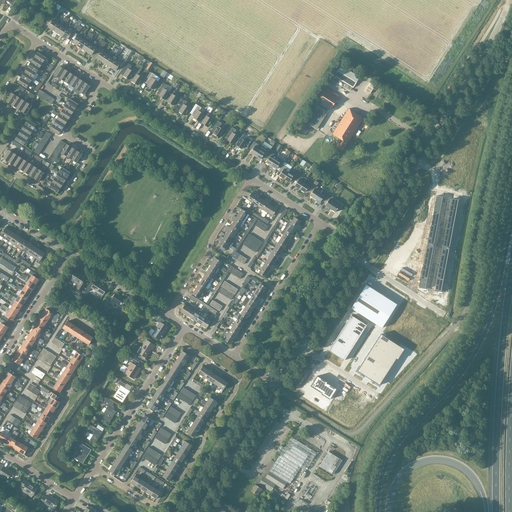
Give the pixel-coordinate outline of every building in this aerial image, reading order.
[(47,28),(52,31),(57,23),(54,21),(55,19),(53,18),(47,28)] [(57,23),(52,31),(57,34),(62,26),(59,24),(60,22),(58,21),(57,23)] [(63,24),(62,26),(57,34),(62,37),(66,29),(64,27),(65,26),(63,24)] [(66,29),(62,37),(67,40),(71,32),(73,29),(68,26),(66,29)] [(72,43),(76,46),(81,39),(78,37),(80,35),(78,34),(72,43)] [(76,46),(81,49),(86,42),(83,40),(84,38),(82,37),(81,39),(76,46)] [(86,42),(81,49),(86,52),(91,45),(88,43),(89,41),(87,40),(86,42)] [(91,45),(86,52),(91,55),(96,48),(93,46),(94,44),(92,43),(91,45)] [(96,59),(100,62),(105,54),(103,52),(104,50),(102,49),(96,59)] [(33,58),(42,63),(45,58),(36,52),(33,58)] [(105,54),(100,62),(105,65),(110,57),(108,55),(109,53),(106,52),(105,54)] [(105,65),(110,68),(115,60),(112,58),(113,57),(111,55),(110,57),(105,65)] [(30,63),(38,68),(42,63),(33,58),(30,63)] [(115,60),(110,68),(115,71),(120,63),(117,61),(118,60),(116,58),(115,60)] [(26,68),(35,73),(38,68),(30,63),(26,68)] [(129,79),(133,73),(129,70),(131,66),(125,63),(119,73),(119,74),(119,73),(123,75),(123,76),(129,80),(129,79)] [(133,73),(129,79),(132,80),(131,81),(138,86),(142,79),(137,75),(143,67),(139,64),(133,73)] [(334,76),(353,88),(360,77),(341,65),(334,76)] [(58,78),(64,69),(59,66),(53,75),(54,75),(53,76),(55,78),(56,77),(58,78)] [(23,73),(32,78),(35,73),(26,68),(23,73)] [(63,81),(69,73),(64,69),(58,78),(57,80),(60,82),(61,80),(63,81)] [(23,73),(20,78),(29,83),(31,85),(33,82),(30,81),(32,78),(23,73)] [(69,73),(63,81),(68,84),(74,76),(69,73)] [(151,73),(145,83),(147,85),(147,86),(153,89),(158,82),(157,82),(160,78),(155,76),(151,73)] [(67,87),(71,90),(79,79),(77,78),(77,77),(75,75),(74,76),(68,84),(69,85),(67,87)] [(29,83),(20,78),(17,83),(26,88),(29,83)] [(79,79),(71,90),(74,92),(76,89),(78,91),(84,82),(79,79)] [(78,91),(77,93),(79,95),(80,93),(83,95),(84,94),(89,86),(87,84),(87,83),(85,82),(84,83),(84,82),(78,91)] [(169,93),(165,99),(167,100),(167,101),(173,105),(177,98),(180,94),(175,91),(177,89),(175,87),(177,84),(176,82),(174,86),(171,89),(169,93)] [(165,99),(169,93),(164,90),(167,86),(163,83),(156,93),(159,95),(158,96),(164,100),(165,99)] [(317,102),(329,110),(338,96),(326,88),(317,102)] [(5,101),(10,105),(16,96),(10,93),(5,101)] [(10,105),(15,108),(21,99),(21,100),(23,97),(21,96),(19,98),(16,96),(10,105)] [(66,104),(74,109),(77,104),(69,99),(67,98),(66,100),(67,101),(66,104)] [(187,102),(183,99),(181,98),(174,108),(179,111),(178,112),(184,116),(189,108),(184,105),(187,102)] [(15,108),(20,111),(26,102),(21,100),(21,99),(15,108)] [(26,102),(20,111),(25,114),(31,106),(32,106),(33,104),(31,103),(29,105),(26,102)] [(64,106),(62,109),(71,114),(74,109),(66,104),(64,103),(63,105),(64,106)] [(199,121),(203,115),(199,111),(201,108),(197,105),(191,115),(193,117),(192,118),(199,122),(199,121)] [(314,105),(303,122),(316,130),(327,113),(314,105)] [(59,114),(68,119),(71,114),(62,109),(60,108),(59,110),(61,112),(59,114)] [(342,150),(362,118),(348,109),(332,134),(340,139),(335,147),(341,151),(342,150)] [(53,110),(51,113),(56,115),(58,116),(56,119),(64,124),(68,119),(59,114),(57,113),(53,110)] [(203,115),(199,121),(202,122),(201,123),(207,127),(212,120),(207,117),(209,113),(206,111),(203,115)] [(53,124),(61,129),(64,124),(56,119),(55,118),(53,120),(54,121),(53,124)] [(24,125),(32,130),(36,132),(37,130),(34,128),(36,125),(27,119),(24,125)] [(213,134),(219,138),(223,130),(219,127),(221,124),(217,121),(211,131),(213,133),(213,134)] [(61,129),(53,124),(51,123),(49,125),(51,126),(49,129),(58,135),(61,129)] [(20,130),(29,135),(32,130),(24,125),(20,130)] [(233,143),(237,136),(233,134),(235,130),(231,127),(225,137),(227,139),(226,140),(233,144),(233,143)] [(20,130),(17,134),(26,140),(28,141),(29,140),(27,138),(29,135),(20,130)] [(240,133),(237,136),(233,143),(236,144),(235,145),(241,149),(243,146),(247,148),(251,141),(247,138),(245,141),(241,139),(244,135),(245,133),(241,131),(240,133)] [(26,140),(17,134),(14,140),(25,147),(26,145),(24,143),(26,140)] [(213,152),(216,148),(206,141),(204,145),(213,152)] [(249,153),(255,156),(259,149),(256,148),(258,145),(254,142),(250,147),(252,149),(249,153)] [(259,149),(255,156),(260,160),(263,156),(265,157),(269,151),(270,149),(272,147),(264,142),(263,144),(261,146),(259,150),(259,149)] [(61,153),(60,154),(63,156),(64,155),(66,156),(71,147),(66,144),(61,153)] [(66,156),(65,158),(67,159),(68,157),(71,159),(76,150),(71,147),(66,156)] [(2,158),(8,162),(13,153),(15,151),(12,150),(11,152),(8,150),(7,150),(6,150),(4,152),(6,153),(2,158)] [(71,159),(70,161),(72,163),(73,161),(76,162),(81,154),(76,150),(71,159)] [(265,163),(270,166),(276,156),(269,151),(265,157),(268,159),(265,163)] [(13,153),(8,162),(13,165),(18,157),(20,155),(17,153),(16,155),(13,153)] [(276,156),(270,166),(275,170),(278,165),(281,167),(282,165),(283,163),(284,161),(286,159),(278,154),(276,156)] [(18,168),(23,160),(24,158),(22,157),(21,158),(18,157),(13,165),(18,168)] [(23,160),(18,168),(23,172),(29,163),(29,162),(27,160),(26,162),(23,160)] [(281,172),(279,176),(283,179),(288,173),(290,170),(291,167),(284,162),(283,163),(282,165),(281,167),(279,170),(281,172)] [(23,172),(28,175),(34,166),(35,165),(32,164),(32,165),(29,163),(23,172)] [(34,166),(28,175),(33,178),(39,170),(40,168),(37,167),(36,168),(34,166)] [(59,170),(58,172),(66,178),(69,172),(61,167),(59,166),(58,169),(59,170)] [(39,170),(33,178),(38,181),(43,173),(44,173),(45,171),(43,169),(42,171),(39,170)] [(288,173),(283,179),(289,183),(291,179),(294,180),(297,175),(292,171),(290,170),(288,173)] [(56,174),(54,177),(63,183),(66,178),(58,172),(56,171),(54,173),(56,174)] [(294,186),(299,189),(306,179),(304,177),(302,178),(297,175),(294,180),(296,182),(294,186)] [(53,179),(51,182),(60,188),(63,183),(54,177),(52,176),(51,178),(53,179)] [(306,179),(299,189),(304,193),(307,189),(309,190),(313,184),(308,181),(308,180),(306,179)] [(443,191),(446,186),(436,180),(433,185),(443,191)] [(50,184),(48,187),(56,193),(60,188),(51,182),(49,181),(48,183),(50,184)] [(313,184),(309,190),(312,192),(309,196),(314,199),(320,190),(315,186),(316,186),(318,183),(315,181),(313,184)] [(320,190),(314,199),(319,203),(322,198),(324,200),(328,194),(323,191),(320,190)] [(246,211),(247,209),(251,202),(257,194),(255,192),(254,194),(251,192),(251,193),(246,199),(249,201),(246,207),(243,205),(241,207),(246,211)] [(256,206),(260,199),(258,197),(259,195),(257,194),(251,202),(256,206)] [(327,201),(324,206),(329,209),(333,203),(334,203),(336,200),(333,198),(328,194),(324,200),(327,201)] [(437,196),(420,288),(426,289),(443,197),(437,196)] [(256,206),(261,209),(267,200),(265,199),(264,201),(260,199),(256,206)] [(333,203),(329,209),(335,212),(337,208),(340,210),(343,204),(338,201),(339,201),(336,199),(336,200),(334,203),(333,203)] [(453,199),(435,291),(441,292),(459,200),(453,199)] [(261,209),(260,211),(263,213),(264,211),(266,212),(271,206),(268,204),(269,202),(267,200),(261,209)] [(271,206),(266,212),(272,216),(276,209),(277,207),(275,205),(274,208),(271,206)] [(237,214),(244,218),(247,213),(240,209),(238,207),(237,209),(239,211),(237,214)] [(233,215),(232,217),(241,223),(242,224),(243,225),(244,224),(243,223),(245,219),(244,218),(237,214),(235,217),(233,215)] [(232,217),(230,220),(233,221),(231,224),(237,228),(239,225),(241,227),(242,224),(241,223),(232,217)] [(289,221),(299,228),(300,225),(298,224),(300,221),(294,217),(292,220),(290,219),(289,221)] [(287,223),(285,226),(287,227),(293,231),(295,228),(297,230),(299,228),(289,221),(287,223)] [(234,233),(238,236),(239,233),(236,231),(237,228),(231,224),(229,227),(226,225),(225,227),(234,233)] [(282,231),(292,238),(294,236),(291,234),(293,231),(287,227),(285,226),(282,231)] [(0,235),(0,239),(3,242),(5,239),(10,231),(7,229),(8,228),(6,227),(0,236),(0,235)] [(224,234),(231,238),(234,233),(225,227),(224,229),(226,231),(224,234)] [(10,230),(10,231),(5,239),(7,241),(6,243),(7,244),(9,242),(14,233),(11,232),(12,231),(10,230)] [(281,237),(287,241),(289,239),(291,240),(292,238),(282,231),(280,233),(282,235),(281,237)] [(14,233),(9,242),(11,243),(10,246),(12,247),(13,245),(18,236),(16,235),(16,233),(14,233)] [(220,236),(219,238),(231,245),(232,243),(229,241),(231,238),(224,234),(222,237),(220,236)] [(19,235),(18,236),(13,245),(15,246),(14,248),(16,250),(17,248),(17,247),(23,239),(20,237),(20,236),(19,235)] [(277,242),(286,248),(287,246),(285,244),(287,241),(281,237),(277,242)] [(23,239),(17,247),(17,248),(19,250),(19,251),(21,252),(22,250),(27,242),(24,240),(25,239),(23,238),(23,239)] [(219,238),(217,240),(220,241),(218,244),(220,245),(218,248),(223,250),(224,248),(226,246),(229,248),(231,245),(219,238)] [(27,241),(27,242),(22,250),(24,252),(22,255),(24,256),(26,253),(31,245),(29,243),(29,242),(27,241)] [(274,247),(281,251),(282,249),(285,250),(286,248),(277,242),(274,247)] [(31,245),(26,253),(29,255),(27,256),(29,258),(30,256),(35,247),(33,246),(33,244),(32,244),(31,245)] [(36,247),(35,247),(30,256),(33,257),(32,259),(33,260),(35,258),(40,250),(37,248),(37,247),(36,247)] [(269,251),(271,253),(271,252),(280,258),(281,256),(279,254),(281,251),(274,247),(272,250),(270,249),(269,251)] [(231,253),(230,255),(233,257),(235,259),(239,254),(236,252),(235,252),(235,251),(236,249),(234,248),(231,253)] [(40,250),(35,258),(37,260),(36,262),(39,264),(35,271),(38,273),(44,264),(41,262),(43,259),(41,258),(44,253),(42,251),(42,250),(40,249),(40,250)] [(269,251),(265,256),(268,257),(274,262),(276,259),(278,260),(280,258),(271,252),(271,253),(269,251)] [(274,262),(268,257),(266,260),(264,259),(262,261),(264,263),(264,262),(273,268),(274,266),(272,265),(274,262)] [(229,272),(233,267),(229,265),(226,269),(219,265),(221,262),(215,258),(211,263),(218,267),(225,272),(227,273),(228,271),(229,272)] [(264,263),(261,268),(268,272),(270,269),(272,270),(273,268),(264,262),(264,263)] [(215,272),(218,267),(211,263),(208,268),(215,272)] [(205,273),(211,277),(215,272),(208,268),(205,273)] [(259,270),(258,273),(264,277),(267,278),(268,276),(266,275),(268,272),(261,268),(259,270)] [(22,276),(35,285),(38,279),(35,277),(36,275),(30,270),(28,273),(31,275),(29,278),(27,277),(24,274),(22,276)] [(70,279),(69,281),(73,284),(74,282),(78,285),(76,288),(80,291),(85,284),(82,282),(85,278),(80,275),(79,276),(74,273),(70,279)] [(211,277),(205,273),(201,278),(208,282),(211,277)] [(25,285),(32,290),(35,285),(22,276),(21,278),(27,282),(25,285)] [(201,278),(198,283),(207,289),(211,284),(208,282),(201,278)] [(91,288),(102,295),(107,289),(95,281),(93,284),(90,281),(85,290),(88,292),(91,288)] [(195,289),(201,293),(203,290),(206,292),(207,289),(198,283),(195,289)] [(256,289),(263,293),(266,288),(259,283),(258,286),(254,284),(252,286),(256,289)] [(351,308),(382,328),(397,304),(366,284),(366,285),(351,308)] [(17,285),(16,287),(28,295),(32,290),(25,285),(23,288),(21,286),(20,287),(17,285)] [(18,296),(25,300),(28,295),(16,287),(15,289),(20,292),(18,296)] [(201,293),(195,289),(192,294),(198,298),(201,300),(203,297),(200,295),(201,293)] [(249,291),(259,298),(263,293),(256,289),(254,291),(251,289),(249,291)] [(251,296),(250,299),(256,303),(259,298),(249,291),(247,294),(251,296)] [(111,301),(121,308),(125,301),(115,294),(111,301)] [(450,306),(450,305),(434,295),(431,300),(447,311),(450,306)] [(14,297),(12,299),(13,299),(15,301),(22,305),(25,300),(18,296),(16,298),(14,297)] [(243,302),(253,308),(256,303),(250,299),(249,299),(246,297),(243,302)] [(13,303),(11,306),(18,310),(22,305),(15,301),(13,299),(12,302),(13,303)] [(245,307),(243,309),(250,313),(253,308),(243,302),(241,304),(245,307)] [(180,311),(185,315),(192,304),(189,303),(187,307),(184,305),(180,311)] [(2,307),(15,316),(18,310),(11,306),(10,309),(8,307),(7,308),(4,305),(2,304),(1,306),(2,307)] [(192,304),(185,315),(190,318),(194,311),(192,310),(194,306),(192,304)] [(15,316),(2,307),(1,309),(7,313),(5,316),(3,315),(2,318),(7,321),(8,318),(12,321),(15,316)] [(42,314),(55,322),(58,317),(61,319),(63,314),(61,313),(59,315),(52,311),(51,313),(45,309),(42,314)] [(190,318),(195,321),(202,311),(201,310),(199,309),(197,313),(194,311),(190,318)] [(236,312),(246,318),(250,313),(243,309),(241,311),(238,309),(236,312)] [(195,321),(200,324),(205,318),(202,316),(204,313),(202,311),(195,321)] [(238,317),(237,319),(243,323),(246,318),(236,312),(234,314),(238,317)] [(55,322),(42,314),(39,319),(46,324),(48,320),(54,324),(55,322)] [(205,318),(200,324),(206,328),(210,321),(207,319),(210,316),(207,314),(205,318)] [(359,320),(351,316),(349,319),(356,324),(359,320)] [(35,324),(48,332),(49,330),(44,326),(46,324),(39,319),(35,324)] [(229,322),(240,328),(243,323),(237,319),(235,322),(231,319),(229,322)] [(349,319),(346,323),(354,328),(356,324),(349,319)] [(356,324),(364,329),(366,325),(359,320),(356,324)] [(63,324),(59,329),(62,331),(63,332),(64,329),(68,331),(72,324),(67,321),(64,325),(63,324)] [(164,331),(167,327),(159,322),(154,330),(155,330),(152,335),(153,335),(157,338),(159,339),(164,331)] [(240,328),(229,322),(228,324),(232,327),(230,329),(236,333),(240,328)] [(344,326),(352,331),(354,328),(346,323),(344,326)] [(48,332),(35,324),(32,329),(39,334),(41,330),(47,334),(48,332)] [(69,341),(77,328),(72,324),(68,331),(70,333),(67,339),(66,341),(67,343),(69,340),(69,341)] [(362,332),(364,329),(356,324),(354,328),(362,332)] [(350,335),(352,331),(344,326),(342,330),(350,335)] [(77,328),(69,341),(71,342),(75,336),(78,338),(82,331),(77,328)] [(354,328),(352,331),(359,336),(362,332),(354,328)] [(32,329),(29,334),(36,339),(37,340),(41,343),(42,343),(44,341),(43,340),(37,337),(39,334),(32,329)] [(223,332),(233,339),(236,333),(230,329),(228,332),(225,329),(223,332)] [(342,330),(340,333),(347,338),(350,335),(342,330)] [(82,331),(78,338),(81,340),(77,346),(79,347),(82,343),(81,343),(83,341),(88,334),(82,331)] [(359,336),(352,331),(350,335),(357,339),(359,336)] [(233,339),(223,332),(221,334),(225,337),(223,340),(230,344),(233,339)] [(337,337),(345,342),(347,338),(340,333),(337,337)] [(25,340),(32,344),(36,339),(29,334),(25,340)] [(88,334),(83,341),(88,344),(93,337),(88,334)] [(380,334),(378,338),(387,344),(389,340),(380,334)] [(355,343),(357,339),(350,335),(347,338),(355,343)] [(337,337),(335,340),(343,345),(345,342),(337,337)] [(345,342),(353,346),(355,343),(347,338),(345,342)] [(378,338),(375,342),(384,348),(386,345),(387,344),(378,338)] [(32,344),(25,340),(22,345),(29,349),(32,344)] [(152,349),(154,345),(146,340),(141,347),(142,348),(139,353),(145,357),(148,354),(147,353),(150,348),(152,349)] [(335,340),(333,344),(341,349),(343,345),(335,340)] [(387,344),(386,345),(400,354),(404,349),(389,340),(387,344)] [(350,350),(353,346),(345,342),(343,345),(350,350)] [(375,342),(373,346),(382,352),(383,350),(384,348),(375,342)] [(341,349),(333,344),(331,347),(338,352),(341,349)] [(35,353),(31,351),(29,349),(22,345),(19,350),(26,354),(28,356),(30,353),(36,357),(38,355),(35,353)] [(348,353),(350,350),(343,345),(341,349),(348,353)] [(384,348),(383,350),(396,359),(397,360),(400,354),(386,345),(384,348)] [(373,346),(370,349),(380,355),(382,352),(373,346)] [(336,356),(338,352),(331,347),(328,351),(336,356)] [(341,349),(338,352),(346,357),(348,353),(341,349)] [(370,349),(367,354),(376,360),(380,355),(370,349)] [(19,350),(15,355),(22,360),(24,361),(26,359),(24,357),(26,354),(19,350)] [(382,352),(380,355),(393,364),(396,359),(383,350),(382,352)] [(67,353),(79,361),(83,356),(76,351),(74,355),(68,351),(67,353)] [(179,356),(185,360),(189,355),(182,351),(179,356)] [(336,356),(344,361),(346,357),(338,352),(336,356)] [(71,359),(69,362),(76,367),(79,361),(67,353),(65,355),(71,359)] [(367,354),(364,359),(372,364),(373,365),(376,360),(367,354)] [(15,355),(12,360),(19,365),(21,361),(27,365),(28,363),(24,361),(22,360),(15,355)] [(380,355),(376,360),(389,369),(393,364),(380,355)] [(179,356),(175,361),(182,365),(185,360),(179,356)] [(124,373),(133,379),(140,368),(135,365),(138,362),(131,358),(128,361),(130,362),(124,373)] [(364,359),(360,365),(369,370),(372,364),(364,359)] [(376,360),(373,365),(378,368),(386,373),(389,369),(376,360)] [(66,367),(65,367),(73,372),(76,367),(69,362),(67,365),(61,361),(60,363),(64,366),(66,367)] [(175,361),(172,366),(179,370),(182,365),(175,361)] [(369,370),(365,376),(370,380),(374,374),(378,368),(373,365),(372,364),(369,370)] [(360,365),(356,371),(365,376),(369,370),(360,365)] [(169,371),(176,375),(179,370),(172,366),(169,371)] [(197,373),(202,377),(207,369),(202,366),(197,373)] [(62,372),(69,377),(73,372),(65,367),(62,372)] [(378,368),(374,374),(383,379),(386,373),(378,368)] [(207,369),(202,377),(201,378),(203,380),(204,378),(207,380),(212,373),(207,369)] [(169,371),(166,376),(172,381),(176,375),(169,371)] [(69,377),(62,372),(60,375),(55,372),(53,374),(66,382),(69,377)] [(9,373),(5,378),(12,382),(18,386),(19,387),(19,386),(20,384),(16,381),(18,378),(9,373)] [(212,373),(207,380),(212,383),(217,376),(212,373)] [(58,379),(55,383),(62,387),(66,382),(53,374),(52,376),(58,379)] [(374,374),(370,380),(379,385),(383,379),(374,374)] [(162,381),(169,386),(172,381),(166,376),(162,381)] [(217,376),(212,383),(217,387),(222,379),(217,376)] [(314,381),(310,386),(320,393),(321,393),(320,394),(329,400),(336,389),(327,384),(326,383),(327,382),(317,376),(315,379),(314,381)] [(12,382),(5,378),(2,383),(9,387),(11,384),(17,388),(18,386),(12,382)] [(222,379),(217,387),(216,389),(218,391),(220,388),(223,390),(227,383),(222,379)] [(113,396),(122,401),(129,390),(124,387),(126,385),(119,380),(117,383),(120,385),(113,396)] [(169,386),(162,381),(159,386),(166,391),(169,386)] [(62,387),(55,383),(53,385),(48,382),(47,384),(59,392),(62,387)] [(0,385),(0,388),(11,396),(12,394),(7,390),(9,387),(2,383),(0,385)] [(166,391),(159,386),(156,391),(163,396),(166,391)] [(0,396),(2,398),(4,395),(10,398),(11,396),(0,388),(0,396)] [(156,391),(153,396),(159,401),(162,402),(165,397),(163,396),(156,391)] [(51,393),(46,401),(49,403),(56,408),(59,402),(55,399),(57,396),(51,393)] [(156,406),(158,407),(159,405),(158,404),(159,401),(153,396),(149,401),(156,406)] [(206,402),(213,407),(216,402),(209,397),(206,402)] [(113,406),(107,402),(109,400),(106,398),(105,400),(103,403),(107,406),(100,417),(108,422),(116,411),(111,408),(113,406)] [(205,405),(203,407),(210,412),(213,407),(206,402),(202,400),(201,402),(205,405)] [(156,406),(149,401),(146,407),(153,411),(156,406)] [(40,404),(53,413),(56,408),(49,403),(47,406),(41,402),(40,404)] [(39,411),(49,418),(53,413),(40,404),(38,406),(41,408),(39,411)] [(203,407),(200,412),(206,417),(210,412),(203,407)] [(34,413),(33,415),(46,423),(49,418),(39,411),(38,411),(36,414),(34,413)] [(196,418),(203,422),(206,417),(200,412),(197,411),(195,413),(198,415),(196,418)] [(38,421),(36,424),(43,428),(46,423),(33,415),(32,417),(38,421)] [(141,420),(148,425),(151,420),(144,415),(141,420)] [(193,423),(200,427),(203,422),(196,418),(193,423)] [(138,425),(145,430),(147,432),(149,429),(146,427),(148,425),(141,420),(138,425)] [(23,423),(26,425),(39,433),(43,428),(36,424),(34,427),(24,421),(23,423)] [(193,423),(190,428),(196,432),(200,427),(193,423)] [(89,440),(95,443),(102,432),(90,424),(86,431),(93,435),(89,440)] [(0,434),(0,439),(3,442),(7,435),(9,431),(6,429),(8,427),(5,425),(4,428),(0,434)] [(26,425),(25,427),(31,431),(29,434),(36,439),(39,433),(26,425)] [(134,431),(141,435),(145,430),(138,425),(134,431)] [(196,432),(190,428),(186,433),(193,437),(196,432)] [(7,435),(3,442),(8,445),(16,432),(14,431),(10,437),(7,435)] [(131,436),(138,440),(141,435),(134,431),(131,436)] [(16,432),(8,445),(13,448),(17,441),(14,439),(18,433),(16,432)] [(138,440),(131,436),(128,441),(135,445),(138,440)] [(20,443),(17,441),(13,448),(18,451),(26,439),(24,437),(20,443)] [(275,462),(265,478),(275,484),(282,489),(287,482),(290,484),(292,479),(300,467),(311,449),(291,437),(284,447),(280,445),(277,451),(280,453),(275,462)] [(26,439),(18,451),(23,455),(28,448),(24,446),(28,440),(26,439)] [(124,446),(131,450),(132,450),(134,452),(136,449),(133,448),(135,445),(128,441),(124,446)] [(181,446),(188,451),(192,446),(184,441),(181,446)] [(88,453),(90,450),(79,442),(75,448),(77,449),(72,456),(75,458),(76,456),(79,458),(78,460),(82,463),(86,457),(84,456),(87,452),(88,453)] [(124,446),(121,451),(128,455),(131,450),(124,446)] [(181,446),(178,451),(185,456),(188,451),(181,446)] [(128,455),(121,451),(118,456),(125,460),(128,455)] [(178,451),(175,456),(182,461),(185,456),(178,451)] [(319,466),(333,474),(332,473),(336,466),(334,465),(336,462),(337,462),(339,458),(339,459),(340,459),(328,451),(319,466)] [(115,461),(122,465),(125,460),(118,456),(115,461)] [(175,456),(171,461),(178,466),(182,461),(175,456)] [(122,465),(115,461),(111,466),(118,470),(122,465)] [(168,467),(175,471),(178,466),(171,461),(168,467)] [(12,477),(15,473),(12,471),(11,472),(3,467),(4,465),(1,464),(0,464),(0,475),(1,477),(2,476),(7,479),(9,475),(12,477)] [(118,470),(111,466),(108,471),(115,476),(118,470)] [(175,471),(168,467),(165,472),(172,476),(175,471)] [(172,476),(165,472),(161,477),(168,481),(172,476)] [(130,483),(135,486),(140,479),(139,479),(141,476),(139,474),(137,477),(134,476),(130,483)] [(255,485),(251,491),(257,495),(260,490),(261,491),(263,487),(271,491),(274,485),(275,484),(265,478),(263,477),(257,486),(255,485)] [(36,491),(37,489),(27,482),(28,481),(24,479),(19,486),(23,488),(21,490),(25,492),(26,491),(32,495),(33,494),(34,495),(35,495),(36,492),(36,491)] [(145,482),(140,479),(135,486),(140,489),(145,482)] [(140,489),(145,493),(150,486),(145,482),(140,489)] [(150,486),(145,493),(150,496),(155,489),(150,486)] [(155,489),(150,496),(155,499),(160,492),(159,492),(161,490),(159,488),(158,491),(155,489)] [(51,506),(55,508),(59,502),(49,496),(47,498),(44,496),(40,502),(43,504),(44,503),(50,507),(51,506)]
